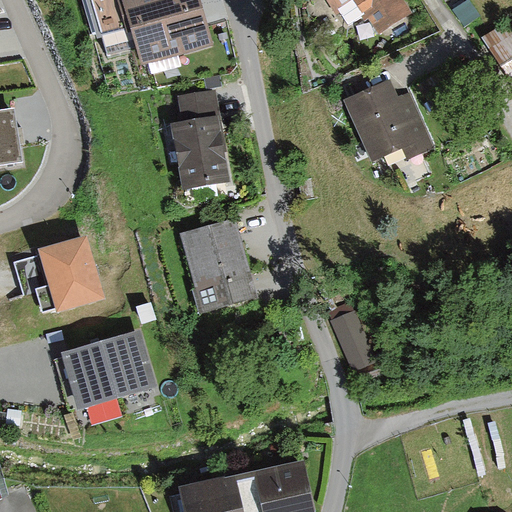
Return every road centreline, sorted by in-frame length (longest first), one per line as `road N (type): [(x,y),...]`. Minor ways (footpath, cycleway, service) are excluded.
road 1 (residential): [(348,441),(335,372),(274,184),(236,0)]
road 2 (residential): [(0,222),(34,206),(50,186),(66,136),(66,117),(13,0)]
road 3 (residential): [(511,397),(348,441)]
